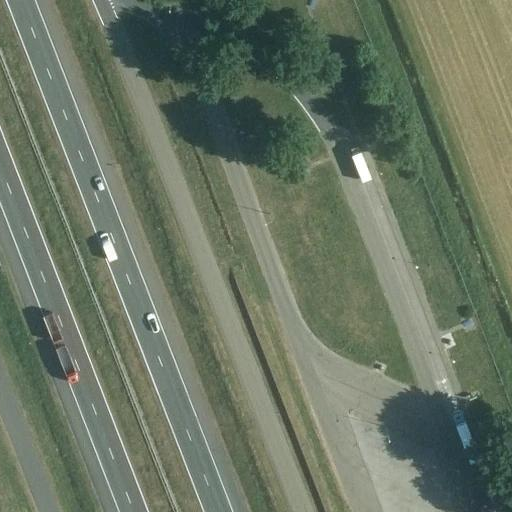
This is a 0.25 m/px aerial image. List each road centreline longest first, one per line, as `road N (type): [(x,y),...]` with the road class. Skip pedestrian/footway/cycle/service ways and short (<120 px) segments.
road 1 (motorway): [(219,511),(21,0)]
road 2 (motorway): [(0,168),(132,511)]
